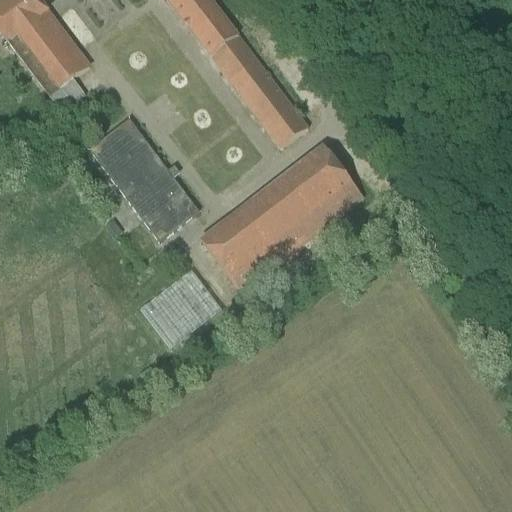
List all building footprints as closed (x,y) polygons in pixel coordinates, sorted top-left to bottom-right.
[(35,0),(11,0),(0,9),(0,37),(49,101),(73,83),(89,71),(35,0)] [(162,0),(176,18),(211,63),(245,108),(279,153),(307,133),(272,87),(238,42),(205,0),(162,0)] [(73,83),(49,101),(61,117),(85,99),(73,83)] [(127,122),(88,153),(158,246),(198,216),(127,122)] [(323,152),(214,236),(200,247),(238,297),(362,202),(323,152)] [(110,225),(104,229),(113,242),(120,237),(110,225)]
